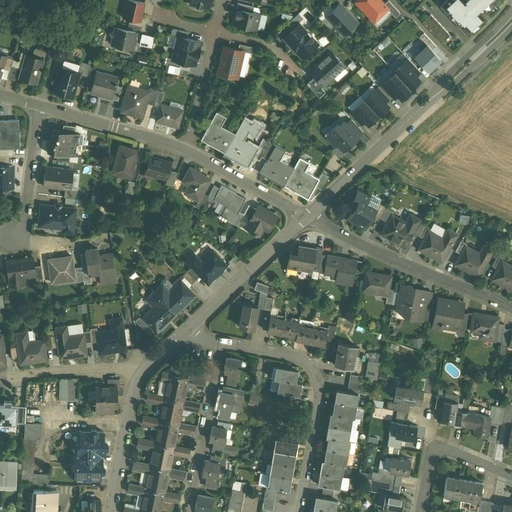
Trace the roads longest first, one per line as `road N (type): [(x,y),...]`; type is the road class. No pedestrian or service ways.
road 1 (residential): [(511,16),(307,217)]
road 2 (residential): [(299,511),(319,394),(310,370),(299,358),(220,341)]
road 3 (residential): [(307,217),(511,309)]
road 4 (residential): [(220,341),(187,511)]
road 5 (residential): [(39,108),(15,238),(50,242)]
road 6 (residential): [(307,217),(188,327)]
road 7 (residential): [(39,108),(187,152)]
road 8 (residential): [(418,511),(434,449),(511,477)]
road 9 (residential): [(139,372),(111,511)]
road 10 (residential): [(0,381),(139,372)]
road 11 (residential): [(187,152),(307,217)]
road 12 (residential): [(187,152),(215,33)]
